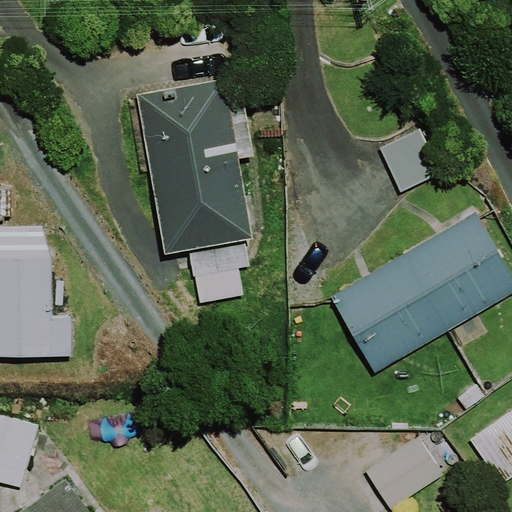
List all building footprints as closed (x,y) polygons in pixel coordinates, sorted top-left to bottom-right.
[(233,121),(225,77),(136,93),(166,253),(253,237),(238,157),(254,154),(247,118),(233,121)] [(440,173),(420,128),(379,146),(400,191),(440,173)] [(511,294),(511,274),(477,213),(330,297),(374,373),(511,294)] [(51,259),(42,225),(0,225),(0,355),(72,355),(71,316),(52,317),(51,259)] [(511,471),(511,404),(467,435),(499,480),(511,471)] [(39,425),(0,413),(0,481),(21,488),(39,425)] [(441,471),(415,432),(363,467),(388,505),(441,471)] [(106,511),(76,469),(14,511),(106,511)]
